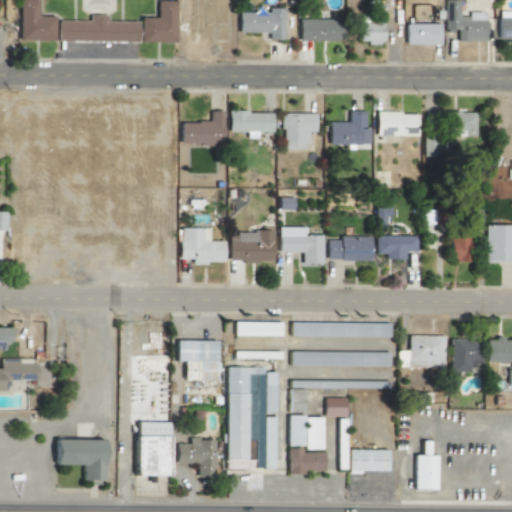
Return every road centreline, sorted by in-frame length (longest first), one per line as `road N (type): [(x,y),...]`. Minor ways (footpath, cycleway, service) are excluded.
road 1 (residential): [(0,297),(511,301)]
road 2 (residential): [(0,73),(511,77)]
